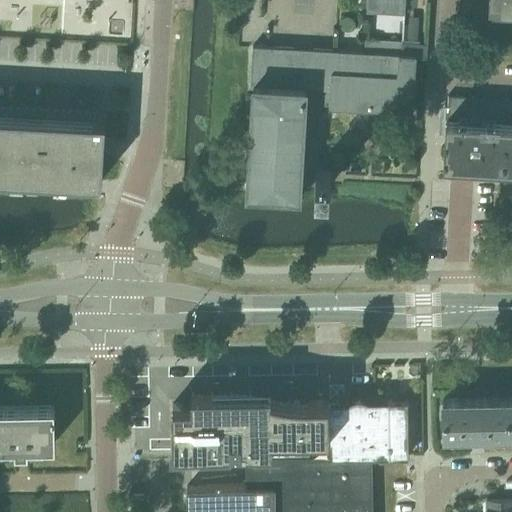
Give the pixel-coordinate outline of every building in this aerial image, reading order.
[(368,0),(368,5),(368,6),(405,9),(405,0),(368,0)] [(248,191),(301,194),(302,181),(316,182),(316,183),(332,184),(332,168),(318,167),(322,102),(330,102),(330,105),(414,110),(417,53),(402,52),(403,39),(366,37),(365,50),(253,44),(251,84),(254,85),(248,191)] [(463,164),(475,165),(479,96),(449,94),(448,118),(447,118),(445,163),(447,163),(447,166),(463,167),(463,164)] [(487,169),(505,170),(509,97),(479,96),(475,165),(487,165),(487,169)] [(0,172),(103,179),(107,112),(0,105),(0,172)] [(509,432),(508,397),(444,398),(445,433),(509,432)] [(408,398),(329,399),(330,455),(373,455),(409,454),(408,398)] [(246,457),(250,457),(330,455),(329,399),(173,402),(174,449),(250,448),(250,455),(246,455),(246,457)] [(55,404),(0,404),(0,443),(17,443),(17,449),(28,449),(28,443),(55,443),(55,404)] [(373,511),(373,455),(330,455),(250,457),(251,484),(188,485),(188,487),(189,487),(189,511),(373,511)] [(510,511),(511,511),(511,497),(487,498),(487,511),(510,511)]
